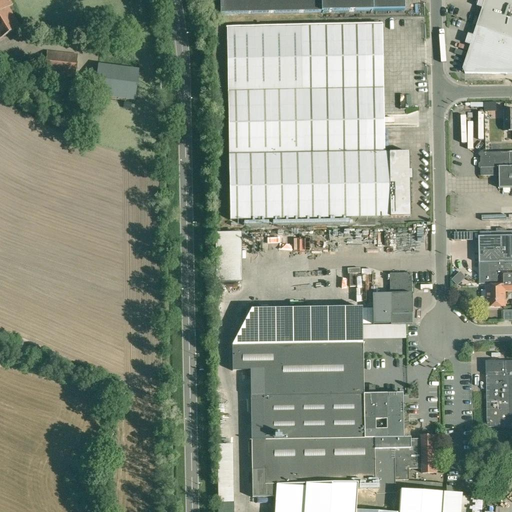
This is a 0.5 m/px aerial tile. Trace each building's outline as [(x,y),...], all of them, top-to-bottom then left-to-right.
[(0,0),(0,39),(20,27),(8,8),(12,5),(9,0),(0,0)] [(219,0),(220,14),(373,12),(404,11),(403,0),(219,0)] [(511,0),(480,0),(478,7),(483,8),(463,69),(465,74),(511,74),(511,0)] [(228,92),(231,220),(411,217),(410,153),(389,153),(384,154),(367,154),(365,25),(304,26),(227,27),(228,92)] [(77,55),(47,52),(45,75),(74,78),(77,55)] [(138,70),(98,65),(94,96),(134,101),(138,70)] [(45,83),(19,80),(18,95),(44,97),(45,83)] [(497,112),(497,103),(485,103),(485,112),(497,112)] [(511,151),(510,152),(485,152),(483,151),(479,155),(481,157),(481,176),(500,176),(500,188),(511,188),(511,151)] [(238,233),(215,233),(215,274),(238,274),(238,233)] [(511,261),(511,236),(479,237),(480,264),(488,264),(488,263),(511,261)] [(511,261),(488,263),(488,264),(488,286),(486,286),(486,290),(487,290),(487,306),(505,306),(505,286),(511,285),(511,261)] [(390,325),(412,325),(411,274),(389,274),(390,325)] [(314,290),(319,290),(320,296),(322,296),(323,303),(325,303),(325,295),(328,295),(327,283),(313,284),(314,290)] [(345,308),(317,308),(317,320),(331,320),(331,316),(345,316),(345,308)] [(395,511),(395,481),(408,481),(407,471),(407,464),(403,444),(402,394),(375,394),(375,385),(369,385),(369,394),(363,394),(362,327),(352,327),(351,325),(331,325),(332,346),(232,347),(232,371),(262,371),(262,397),(251,397),(252,485),(253,497),(253,498),(275,498),(273,511),(395,511)] [(408,354),(407,339),(366,340),(366,351),(377,350),(376,346),(384,345),(385,355),(408,354)] [(487,427),(511,426),(511,361),(486,362),(487,427)] [(422,474),(436,473),(436,437),(431,437),(422,437),(422,444),(403,444),(407,464),(407,471),(422,471),(422,474)]
